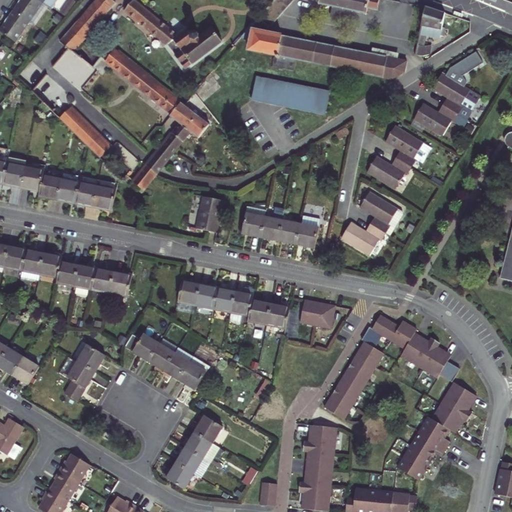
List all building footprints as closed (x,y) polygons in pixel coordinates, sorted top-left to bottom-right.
[(31,21),(45,2),(42,0),(20,0),(14,9),(31,21)] [(109,11),(97,0),(95,0),(61,40),(73,50),(109,11)] [(136,0),(131,0),(125,9),(159,38),(168,46),(184,68),(218,43),(222,40),(227,34),(218,21),(199,33),(197,31),(194,30),(191,32),(188,28),(184,30),(178,35),(136,0)] [(273,0),(257,19),(262,23),(268,28),(292,0),(273,0)] [(319,0),(319,4),(332,7),(330,16),(351,21),(353,12),(366,15),(368,8),(377,11),(379,0),(319,0)] [(435,10),(425,8),(415,55),(422,56),(435,52),(431,44),(423,44),(425,34),(440,37),(440,35),(443,36),(445,28),(442,27),(445,13),(443,12),(435,10)] [(17,41),(31,21),(14,9),(7,19),(0,28),(16,40),(17,41)] [(250,27),(257,29),(262,23),(257,19),(250,27)] [(406,61),(386,57),(336,46),(257,29),(250,27),(245,33),(240,39),(249,41),(248,49),(274,55),(296,59),(336,68),(381,78),(391,80),(404,72),(406,61)] [(169,115),(179,123),(152,156),(163,167),(190,133),(198,140),(210,125),(120,55),(112,66),(136,84),(171,113),(169,115)] [(296,59),(274,55),(271,65),(293,71),(296,59)] [(448,102),(444,109),(455,116),(459,110),(468,115),(477,99),(462,89),(463,87),(460,80),(481,68),(474,56),(447,71),(443,78),(440,76),(435,84),(430,92),(444,100),(448,102)] [(256,76),(251,99),(285,106),(324,114),(330,92),(256,76)] [(234,92),(212,106),(222,121),(243,108),(234,92)] [(448,102),(444,100),(440,107),(444,109),(448,102)] [(444,109),(439,116),(436,114),(421,106),(417,113),(412,121),(440,138),(449,122),(451,123),(455,116),(444,109)] [(60,119),(87,147),(96,138),(91,133),(69,110),(60,119)] [(424,149),(389,128),(381,142),(380,144),(394,152),(397,154),(393,161),(405,168),(410,161),(415,164),(424,149)] [(507,149),(511,139),(511,134),(508,135),(506,136),(504,138),(503,141),(503,144),(504,147),(507,149)] [(87,147),(108,168),(122,181),(127,177),(131,172),(128,170),(112,153),(96,138),(87,147)] [(0,184),(4,185),(8,161),(9,157),(0,155),(0,184)] [(152,156),(146,163),(157,174),(159,171),(163,167),(152,156)] [(137,159),(128,170),(131,172),(135,177),(144,165),(137,159)] [(389,169),(386,167),(372,159),(366,168),(363,174),(390,190),(398,177),(400,178),(405,168),(393,161),(389,169)] [(11,186),(20,188),(24,166),(25,164),(8,161),(4,185),(11,186)] [(143,191),(157,174),(146,163),(144,165),(135,177),(131,172),(127,177),(143,191)] [(27,189),(40,192),(44,171),(44,169),(24,166),(20,188),(27,189)] [(108,168),(101,175),(114,189),(122,181),(108,168)] [(48,199),(59,201),(64,174),(44,171),(40,192),(39,197),(48,199)] [(79,177),(64,174),(59,201),(67,202),(77,204),(81,184),(78,184),(79,177)] [(82,178),(81,184),(77,204),(85,206),(94,207),(98,187),(95,187),(97,180),(82,178)] [(118,191),(98,187),(94,207),(102,209),(114,211),(118,191)] [(397,215),(366,196),(361,204),(357,212),(371,220),(374,222),(369,229),(382,236),(385,230),(390,232),(398,218),(397,215)] [(222,201),(202,197),(196,229),(213,232),(216,233),(222,201)] [(259,238),(263,217),(264,209),(245,206),(240,234),(247,235),(259,238)] [(277,242),(281,220),(282,210),(275,209),(273,219),(263,217),(259,238),(267,239),(277,242)] [(511,215),(494,278),(511,283),(511,215)] [(294,245),(298,224),(281,220),(277,242),(285,243),(294,245)] [(302,247),(314,250),(318,228),(298,224),(294,245),(302,247)] [(343,234),(339,242),(366,258),(375,242),(377,244),(382,236),(369,229),(365,236),(362,234),(348,226),(343,234)] [(6,249),(2,270),(20,273),(24,253),(16,251),(6,249)] [(32,254),(24,253),(20,273),(37,276),(41,256),(32,254)] [(50,258),(41,256),(37,276),(55,280),(58,264),(59,259),(50,258)] [(65,265),(58,264),(55,280),(54,285),(71,288),(75,267),(65,265)] [(71,288),(89,291),(93,270),(84,269),(75,267),(71,288)] [(89,291),(107,295),(111,274),(100,272),(93,270),(89,291)] [(120,276),(111,274),(107,295),(126,298),(129,277),(120,276)] [(173,303),(192,307),(194,286),(185,284),(177,283),(173,303)] [(192,307),(207,310),(211,289),(203,288),(194,286),(192,307)] [(207,310),(226,313),(229,293),(219,291),(211,289),(207,310)] [(245,303),(246,296),(243,296),(236,294),(234,294),(229,293),(226,313),(243,317),(245,303)] [(260,326),(264,306),(255,305),(245,303),(243,317),(242,323),(260,326)] [(296,303),(291,324),(322,330),(326,309),(322,309),(302,304),(296,303)] [(260,326),(279,329),(283,310),(273,308),(264,306),(260,326)] [(402,346),(398,354),(433,375),(435,373),(449,381),(452,377),(457,368),(442,359),(446,353),(436,348),(433,346),(436,341),(428,336),(425,341),(422,339),(411,332),(414,328),(404,322),(400,319),(396,325),(377,314),(372,323),(369,327),(379,333),(402,346)] [(326,400),(322,406),(342,418),(381,352),(371,346),(379,333),(369,327),(366,326),(359,339),(361,340),(357,348),(349,362),(341,375),(332,389),(326,400)] [(132,336),(124,349),(140,359),(148,364),(159,346),(148,339),(144,336),(141,341),(132,336)] [(0,360),(8,346),(0,340),(0,360)] [(88,344),(78,360),(96,371),(101,364),(106,355),(88,344)] [(24,356),(8,346),(0,360),(0,365),(5,368),(13,373),(24,356)] [(159,346),(148,364),(155,368),(164,374),(174,359),(176,356),(159,346)] [(96,371),(78,360),(69,355),(59,372),(74,381),(66,394),(79,401),(87,386),(96,371)] [(40,366),(24,356),(13,373),(21,378),(29,383),(40,366)] [(174,359),(164,374),(171,378),(179,383),(191,365),(176,356),(174,359)] [(191,365),(179,383),(184,386),(191,390),(194,392),(205,374),(191,365)] [(261,394),(270,377),(269,377),(265,374),(256,391),(261,394)] [(475,397),(453,383),(440,405),(431,420),(428,418),(397,469),(418,481),(422,474),(428,464),(434,454),(436,451),(442,454),(450,442),(444,438),(445,435),(448,429),(454,432),(460,422),(462,419),(467,421),(471,414),(467,411),(469,408),(475,397)] [(191,390),(184,386),(182,389),(186,392),(189,394),(191,390)] [(210,443),(219,428),(202,417),(196,426),(192,433),(210,443)] [(0,428),(1,426),(0,425),(0,453),(7,458),(8,457),(13,461),(16,460),(22,451),(15,446),(25,431),(11,422),(6,429),(4,432),(0,429),(0,428)] [(302,495),(301,510),(326,511),(335,428),(309,425),(308,438),(308,442),(303,442),(302,451),(307,451),(306,456),(304,479),(303,483),(298,483),(297,492),(302,492),(302,495)] [(185,444),(184,447),(201,457),(210,443),(192,433),(189,438),(185,444)] [(215,446),(210,443),(201,457),(206,460),(215,446)] [(192,472),(201,457),(184,447),(178,456),(175,462),(192,472)] [(61,472),(82,485),(93,468),(74,456),(69,464),(67,467),(65,465),(61,472)] [(169,471),(165,478),(182,488),(192,472),(175,462),(169,471)] [(511,466),(500,464),(499,470),(495,488),(493,497),(511,500),(511,466)] [(71,502),(82,485),(61,472),(57,479),(59,480),(58,482),(52,490),(71,502)] [(262,483),(260,505),(275,507),(277,485),(262,483)] [(46,511),(64,511),(71,502),(52,490),(51,489),(46,496),(48,498),(46,501),(41,508),(46,511)] [(347,499),(345,511),(414,511),(417,496),(408,495),(408,494),(355,490),(354,500),(347,499)] [(126,506),(119,502),(112,511),(138,511),(139,511),(130,506),(129,508),(126,506)]
